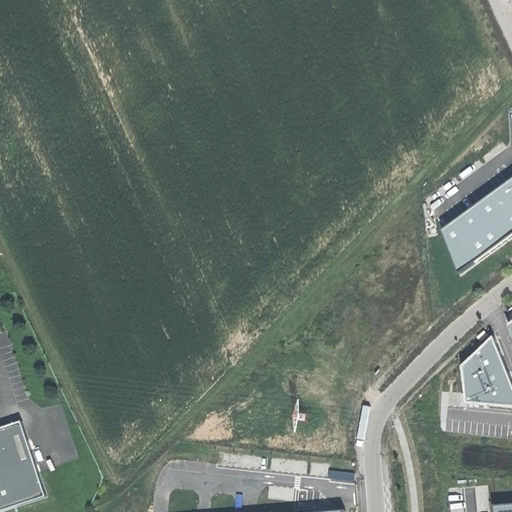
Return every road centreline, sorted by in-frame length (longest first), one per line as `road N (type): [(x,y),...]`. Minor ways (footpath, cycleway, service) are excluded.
road 1 (track): [(511,81),(116,493)]
road 2 (unclassified): [(511,285),(385,404),(371,447),(376,511)]
road 3 (track): [(0,237),(116,493)]
